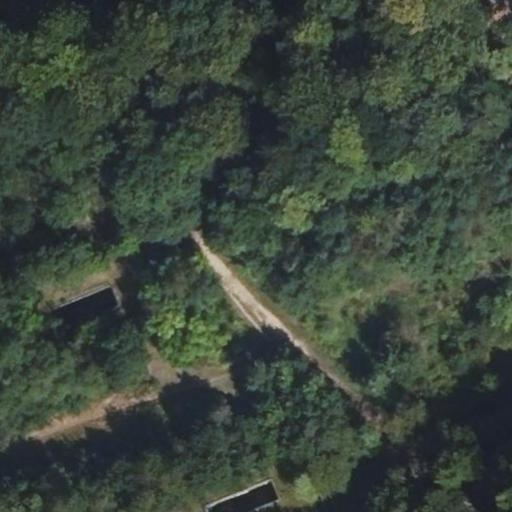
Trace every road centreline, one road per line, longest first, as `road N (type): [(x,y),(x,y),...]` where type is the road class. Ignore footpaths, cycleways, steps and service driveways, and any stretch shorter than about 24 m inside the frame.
road 1 (motorway): [(511,210),(229,316),(0,424)]
road 2 (motorway): [(0,489),(511,274)]
road 3 (track): [(0,40),(284,335)]
road 4 (track): [(284,335),(457,511)]
road 5 (track): [(511,489),(481,494),(395,453),(363,511)]
